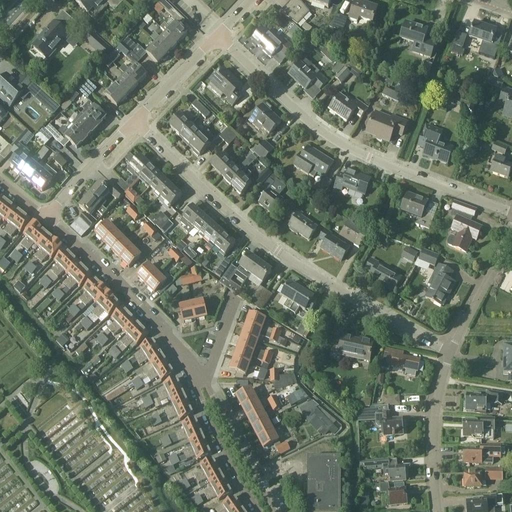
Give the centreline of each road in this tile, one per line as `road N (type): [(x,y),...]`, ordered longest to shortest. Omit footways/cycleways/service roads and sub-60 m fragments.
road 1 (residential): [(450,351),(350,297),(269,239),(135,120)]
road 2 (residential): [(511,213),(330,138),(216,35)]
road 3 (residential): [(199,383),(162,329),(46,218)]
road 4 (residential): [(437,511),(434,420),(450,351)]
road 5 (residential): [(265,511),(199,383)]
road 6 (residential): [(450,351),(511,226)]
road 7 (residential): [(46,218),(135,120)]
